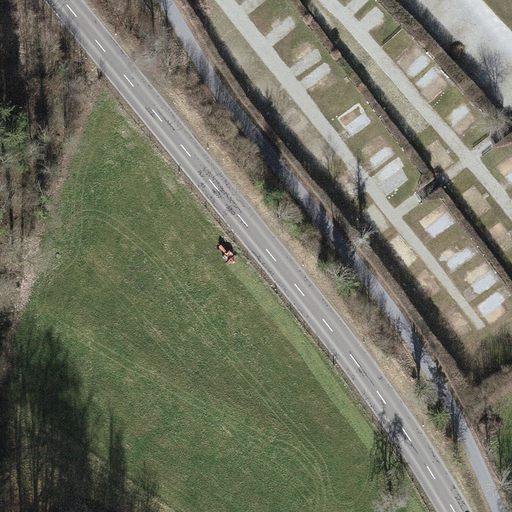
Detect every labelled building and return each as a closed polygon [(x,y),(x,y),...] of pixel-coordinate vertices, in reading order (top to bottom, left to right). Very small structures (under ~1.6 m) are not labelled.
[(448,0),(441,0),(430,6),(439,24),(456,15),(448,0)] [(436,101),(452,85),(404,36),(388,51),(436,101)] [(319,100),(338,85),(323,66),(304,81),(319,100)] [(362,104),(340,118),(354,139),(375,125),(362,104)] [(466,135),(476,120),(463,111),(453,125),(466,135)] [(381,139),(364,151),(376,168),(393,156),(381,139)] [(443,140),(425,150),(438,174),(456,164),(443,140)] [(511,187),(511,156),(498,166),(511,187)] [(391,197),(410,181),(394,160),(374,176),(391,197)] [(477,186),(460,199),(477,221),(494,207),(477,186)] [(426,219),(432,234),(449,227),(443,212),(426,219)] [(511,233),(502,221),(486,233),(503,256),(511,248),(511,233)] [(476,299),(500,287),(488,265),(465,277),(476,299)] [(490,325),(511,315),(511,312),(504,293),(480,302),(490,325)] [(464,350),(476,373),(496,364),(484,341),(464,350)]
